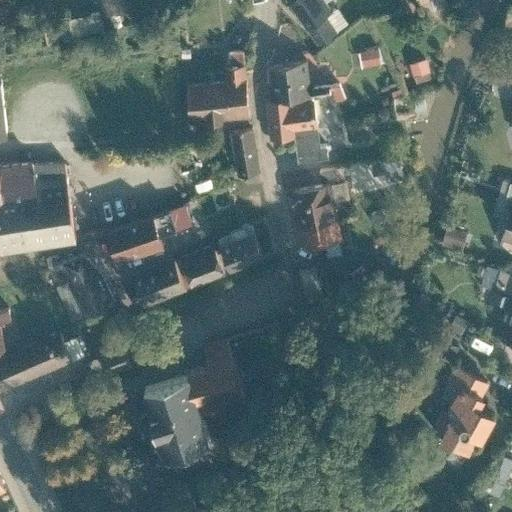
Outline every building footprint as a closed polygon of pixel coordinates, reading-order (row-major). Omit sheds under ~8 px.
[(331,6),(326,0),(295,0),(293,2),(307,23),(331,6)] [(11,5),(0,7),(0,30),(3,30),(2,22),(13,20),(11,5)] [(103,21),(100,8),(70,18),(74,30),(103,21)] [(50,40),(44,13),(13,20),(2,22),(3,30),(8,49),(50,40)] [(251,111),(245,47),(229,48),(232,77),(189,82),(192,117),(251,111)] [(419,81),(435,76),(428,55),(412,60),(419,81)] [(42,88),(38,57),(1,61),(3,76),(5,92),(42,88)] [(301,59),(274,61),(277,95),(305,93),(301,59)] [(294,99),(267,101),(269,134),(292,132),(290,123),(318,117),(313,98),(294,99)] [(297,157),(325,152),(318,117),(290,123),(292,132),(297,157)] [(259,169),(250,127),(231,131),(240,173),(259,169)] [(0,245),(78,236),(63,161),(0,161),(0,245)] [(511,180),(505,178),(497,203),(511,207),(511,180)] [(340,219),(331,179),(296,187),(304,226),(340,219)] [(189,222),(183,204),(157,213),(163,231),(189,222)] [(163,231),(157,213),(111,229),(121,260),(167,244),(163,231)] [(472,235),(449,225),(441,242),(464,253),(472,235)] [(269,261),(254,226),(220,240),(230,266),(234,275),(269,261)] [(220,240),(179,256),(190,282),(230,266),(220,240)] [(329,244),(294,253),(301,280),(336,271),(329,244)] [(67,282),(81,319),(106,310),(86,253),(50,266),(57,285),(67,282)] [(179,256),(132,275),(142,301),(190,282),(179,256)] [(511,272),(490,264),(484,279),(511,289),(511,272)] [(0,384),(74,355),(63,326),(0,351),(0,384)] [(151,344),(144,327),(134,331),(141,348),(151,344)] [(229,333),(206,341),(212,358),(185,368),(199,411),(250,394),(229,333)] [(129,363),(119,344),(93,357),(102,376),(129,363)] [(488,381),(453,359),(434,390),(447,398),(430,427),(469,450),(480,432),(485,435),(498,414),(482,405),(487,397),(481,393),(488,381)] [(185,368),(142,383),(162,448),(208,434),(199,411),(185,368)]
